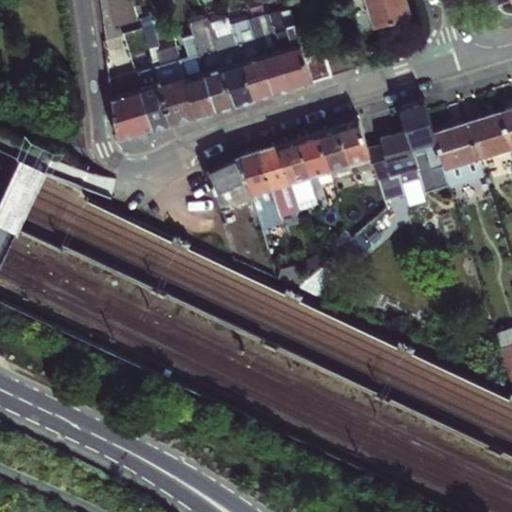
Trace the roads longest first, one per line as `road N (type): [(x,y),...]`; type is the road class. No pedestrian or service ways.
road 1 (residential): [(80,0),(102,154),(128,169),(468,54)]
road 2 (tertiary): [(138,459),(0,391)]
